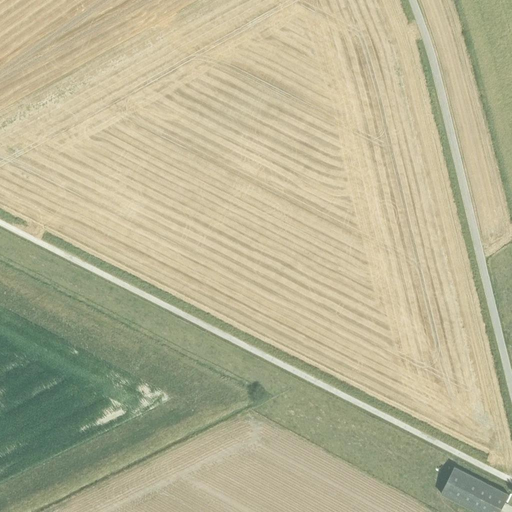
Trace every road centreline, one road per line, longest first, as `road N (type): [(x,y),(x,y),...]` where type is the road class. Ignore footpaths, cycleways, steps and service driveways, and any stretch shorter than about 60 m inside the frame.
road 1 (unclassified): [(511,480),(0,221)]
road 2 (unclassified): [(511,386),(412,0)]
